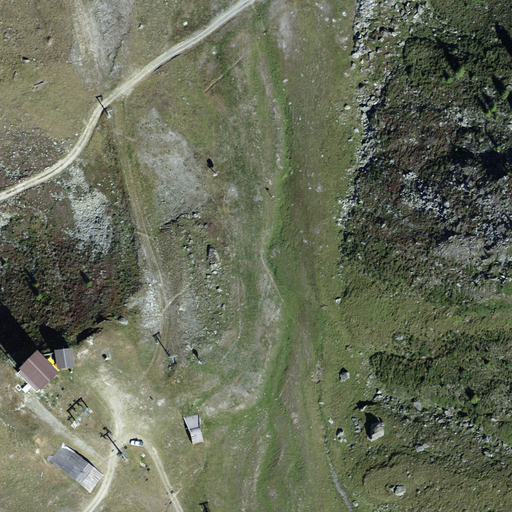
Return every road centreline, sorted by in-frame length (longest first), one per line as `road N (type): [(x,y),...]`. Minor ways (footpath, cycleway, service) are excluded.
road 1 (track): [(115,431),(157,357),(169,310),(121,101),(146,67),(247,0)]
road 2 (track): [(180,511),(143,452),(115,431),(107,481),(88,511)]
road 3 (track): [(0,195),(67,161),(96,108),(128,86)]
